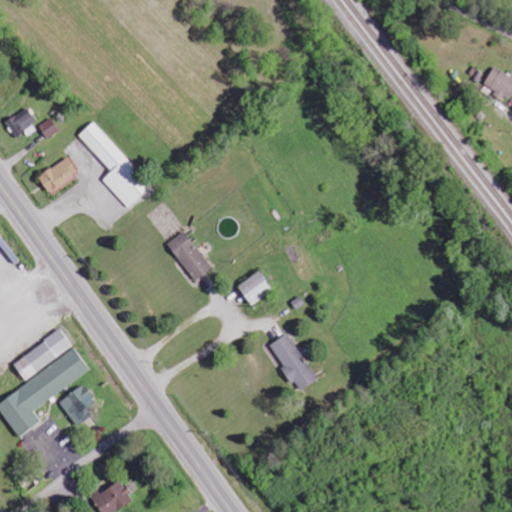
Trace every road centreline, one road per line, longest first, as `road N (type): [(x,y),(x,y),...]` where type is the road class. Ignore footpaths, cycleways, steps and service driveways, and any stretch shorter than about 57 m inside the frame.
road 1 (primary): [(233,511),(0,182)]
road 2 (residential): [(18,511),(160,408)]
